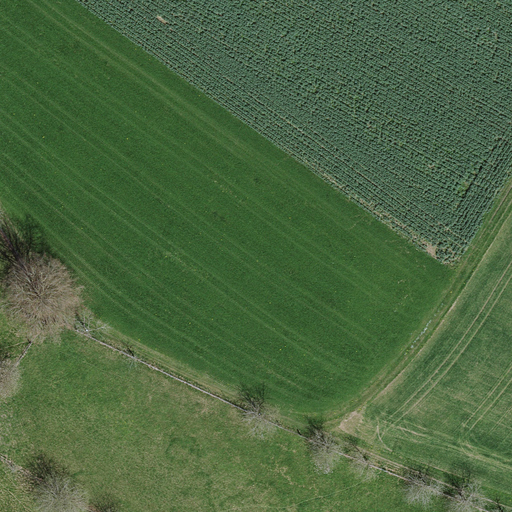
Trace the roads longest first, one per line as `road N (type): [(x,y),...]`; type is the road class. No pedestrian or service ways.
road 1 (track): [(511,511),(358,446),(328,420),(272,408),(110,336),(72,312),(0,215)]
road 2 (track): [(511,191),(396,372),(365,404),(328,420)]
